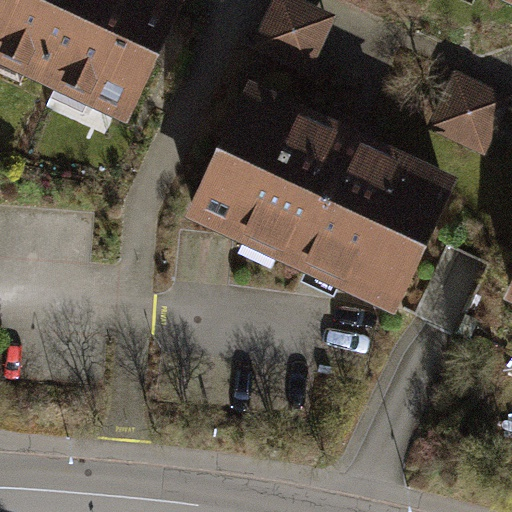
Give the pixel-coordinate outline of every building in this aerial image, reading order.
[(0,0),(0,72),(136,132),(194,0),(0,0)] [(295,0),(278,0),(258,54),(311,74),(334,14),(295,0)] [(511,0),(484,0),(511,12),(511,0)] [(456,78),(434,137),(487,157),(509,98),(456,78)] [(248,97),(187,230),(397,324),(457,191),(248,97)]
